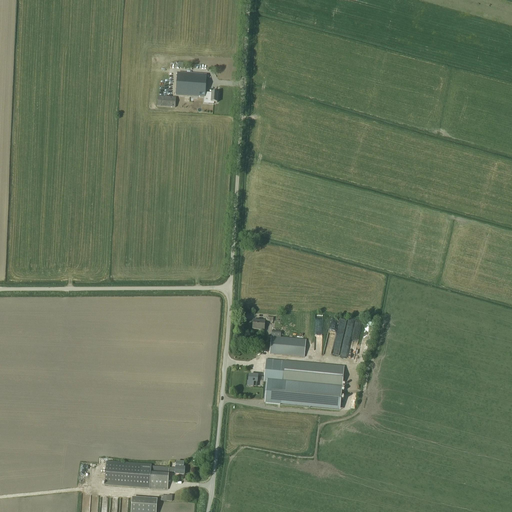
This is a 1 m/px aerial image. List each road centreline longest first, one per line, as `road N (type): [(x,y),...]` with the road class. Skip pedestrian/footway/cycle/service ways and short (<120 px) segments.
road 1 (unclassified): [(230,288),(248,0)]
road 2 (unclassified): [(0,289),(230,288)]
road 3 (unclassified): [(207,511),(230,288)]
